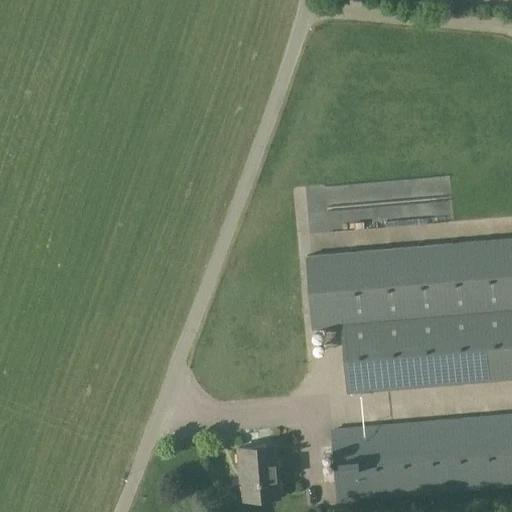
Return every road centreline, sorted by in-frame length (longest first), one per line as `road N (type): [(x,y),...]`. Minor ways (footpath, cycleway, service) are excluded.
road 1 (unclassified): [(119,511),(309,0)]
road 2 (track): [(511,29),(308,7)]
